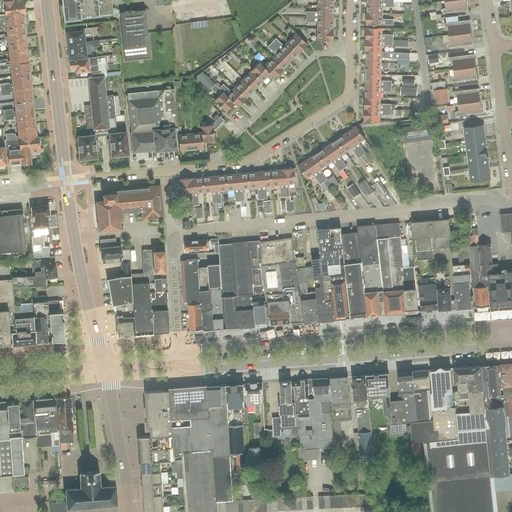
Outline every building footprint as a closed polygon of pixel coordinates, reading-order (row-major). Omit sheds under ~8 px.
[(9,0),(1,1),(0,0),(0,14),(23,12),(25,12),(23,0),(9,0)] [(62,0),(65,19),(113,14),(111,0),(62,0)] [(469,10),(467,0),(449,0),(445,1),(446,8),(442,9),(443,13),(469,10)] [(394,7),(394,2),(368,1),(367,12),(367,13),(383,13),(383,7),(394,7)] [(333,18),(333,6),(318,6),(317,12),(306,12),(306,17),(333,18)] [(146,10),(129,11),(120,13),(125,61),(151,58),(146,10)] [(23,17),(23,12),(0,14),(0,26),(6,26),(7,27),(24,25),(24,23),(26,23),(25,17),(23,17)] [(394,19),(383,19),(383,13),(367,13),(367,24),(394,25),(394,19)] [(333,29),(333,18),(306,17),(306,22),(317,22),(317,29),(333,29)] [(470,20),(444,23),(445,28),(448,27),(449,35),(472,32),(470,20)] [(0,39),(26,37),(24,25),(7,27),(8,36),(5,37),(5,34),(0,34),(0,39)] [(73,33),(67,34),(68,44),(85,42),(84,34),(98,32),(97,27),(81,29),(81,31),(73,32),(73,33)] [(333,41),(333,29),(317,29),(306,28),(306,34),(317,34),(317,40),(333,41)] [(382,34),(382,28),(367,28),(366,39),(393,40),(393,34),(382,34)] [(299,53),(288,41),(284,46),(270,32),(266,36),(272,42),(291,61),(299,53)] [(473,44),(472,32),(449,35),(450,42),(447,43),(447,47),(473,44)] [(296,33),(288,41),(299,53),(307,44),(296,33)] [(27,49),(26,37),(0,39),(0,44),(6,44),(6,42),(8,41),(9,51),(27,49)] [(393,45),(393,40),(366,39),(366,51),(382,51),(382,45),(393,45)] [(99,46),(99,43),(99,40),(85,42),(68,44),(70,57),(86,55),(85,47),(88,46),(88,45),(91,45),(91,47),(99,46)] [(291,61),(272,42),(268,47),(275,54),(272,58),(283,69),(291,61)] [(29,56),(29,51),(27,51),(27,49),(9,51),(11,61),(8,62),(7,59),(0,59),(0,65),(29,62),(28,57),(29,56)] [(410,53),(382,52),(382,51),(366,51),(367,51),(366,62),(382,63),(382,58),(410,59),(410,53)] [(439,54),(428,55),(429,63),(440,62),(439,54)] [(475,54),(449,57),(449,62),(453,62),(454,69),(476,66),(475,54)] [(97,57),(88,58),(70,60),(70,68),(75,68),(76,73),(91,71),(92,77),(104,75),(104,69),(98,70),(97,57)] [(283,69),(272,58),(264,66),(259,62),(275,78),(283,69)] [(29,62),(0,65),(0,70),(9,69),(8,67),(11,66),(12,76),(32,74),(31,68),(30,68),(29,62)] [(275,78),(259,62),(251,71),(262,82),(270,74),(275,78)] [(381,74),(382,63),(366,62),(366,74),(381,74)] [(478,78),(476,66),(454,69),(455,77),(451,77),(452,82),(478,78)] [(262,82),(251,71),(243,79),(254,90),(262,82)] [(33,80),(32,74),(12,76),(13,86),(11,87),(10,84),(0,85),(1,90),(31,87),(32,87),(31,81),(33,80)] [(381,80),(381,74),(366,74),(366,86),(392,86),(392,81),(381,80)] [(109,127),(106,96),(104,75),(92,77),(92,78),(88,78),(91,105),(93,129),(97,128),(98,131),(106,130),(106,128),(109,127)] [(254,90),(243,79),(235,88),(246,99),(246,98),(254,90)] [(445,82),(432,84),(433,90),(434,90),(446,88),(445,82)] [(234,103),(215,84),(210,88),(218,96),(214,100),(226,111),(234,103)] [(246,99),(235,88),(231,91),(223,84),(219,88),(215,84),(234,103),(238,107),(246,99)] [(381,98),(381,91),(392,92),(392,86),(366,86),(365,97),(381,98)] [(32,92),(31,87),(1,90),(1,95),(11,94),(11,92),(14,91),(15,101),(33,99),(32,98),(34,98),(33,92),(32,92)] [(418,95),(418,87),(401,87),(401,95),(418,95)] [(450,102),(448,88),(446,88),(434,90),(436,104),(450,102)] [(479,88),(453,92),(454,96),(457,96),(458,103),(481,100),(479,88)] [(178,128),(176,105),(174,89),(128,94),(132,133),(133,152),(155,150),(155,151),(176,149),(174,128),(178,128)] [(117,133),(115,117),(113,95),(106,96),(109,127),(111,139),(108,140),(109,149),(112,149),(112,156),(128,154),(126,132),(117,133)] [(392,104),(381,103),(381,98),(365,97),(365,109),(391,110),(392,104)] [(34,112),(33,99),(15,101),(16,111),(13,112),(13,109),(3,110),(4,115),(34,112)] [(482,113),(481,100),(458,103),(459,111),(456,111),(456,116),(482,113)] [(95,141),(93,129),(91,105),(84,106),(87,136),(78,137),(80,159),(96,157),(96,150),(98,150),(97,141),(95,141)] [(380,121),(380,115),(391,115),(391,110),(365,109),(364,121),(380,121)] [(35,124),(34,112),(4,115),(4,121),(14,119),(14,117),(17,117),(18,126),(35,124)] [(435,116),(436,124),(448,123),(447,115),(435,116)] [(212,125),(206,125),(205,121),(200,121),(201,133),(202,133),(203,148),(203,142),(214,141),(213,130),(215,130),(224,120),(220,116),(212,125)] [(403,143),(435,139),(433,123),(401,128),(403,143)] [(35,126),(35,124),(18,126),(19,136),(16,137),(15,134),(13,134),(13,133),(6,134),(6,140),(37,137),(36,131),(38,131),(37,126),(35,126)] [(484,129),(484,125),(464,127),(466,141),(485,138),(484,129)] [(357,126),(347,132),(363,156),(366,153),(360,145),(359,146),(358,145),(366,139),(357,126)] [(363,156),(347,132),(337,139),(346,152),(354,147),(356,148),(354,150),(359,158),(363,156)] [(203,148),(202,133),(201,133),(190,134),(192,150),(203,148)] [(192,150),(190,134),(178,135),(180,151),(192,150)] [(40,151),(39,136),(37,137),(6,140),(7,147),(14,146),(14,145),(17,145),(16,142),(19,142),(20,149),(7,150),(9,165),(22,164),(31,163),(30,153),(34,152),(34,154),(40,153),(39,152),(40,151)] [(486,141),(485,138),(466,141),(468,155),(487,152),(486,141)] [(340,157),(346,152),(337,139),(328,146),(344,169),(347,166),(340,157)] [(344,169),(328,146),(318,152),(327,165),(333,161),(340,171),(344,169)] [(328,180),(326,177),(321,170),(327,165),(318,152),(308,159),(329,188),(330,190),(339,183),(334,175),(328,180)] [(374,162),(367,152),(366,153),(363,156),(369,165),(374,162)] [(487,152),(468,155),(469,162),(470,166),(470,167),(470,168),(489,166),(489,164),(487,152)] [(363,156),(359,158),(364,165),(368,163),(363,156)] [(329,188),(308,159),(299,165),(308,179),(314,174),(325,191),(329,188)] [(490,176),(489,166),(470,168),(472,182),(491,180),(490,176)] [(295,168),(283,169),(286,197),(290,196),(289,184),(296,184),(295,168)] [(286,197),(283,169),(272,170),(274,186),(281,185),(282,197),(286,197)] [(274,186),(272,170),(261,171),(263,199),(267,199),(266,189),(266,187),(274,186)] [(263,199),(261,171),(249,173),(251,188),(258,187),(259,199),(263,199)] [(251,188),(249,173),(238,174),(241,201),(244,201),(245,201),(244,191),(243,189),(251,188)] [(241,201),(238,174),(227,175),(228,190),(235,190),(237,202),(241,201)] [(228,190),(227,175),(215,176),(218,203),(222,203),(221,191),(228,190)] [(219,215),(218,203),(215,176),(204,177),(205,192),(213,192),(214,205),(211,205),(212,216),(219,215)] [(205,192),(204,177),(193,178),(192,178),(195,206),(199,205),(198,193),(205,192)] [(195,206),(192,178),(181,179),(183,195),(190,194),(191,206),(195,206)] [(373,191),(366,180),(358,185),(366,196),(373,191)] [(387,190),(380,180),(374,184),(382,194),(387,190)] [(361,193),(354,183),(348,188),(355,197),(361,193)] [(143,220),(163,218),(160,186),(153,186),(116,189),(116,190),(109,191),(109,193),(102,194),(102,201),(96,201),(99,231),(107,230),(107,229),(120,228),(119,220),(122,220),(121,212),(141,210),(141,211),(142,211),(143,220)] [(272,212),(271,200),(264,201),(265,213),(272,212)] [(34,227),(30,227),(31,237),(41,235),(49,235),(47,215),(49,214),(48,205),(31,207),(34,227)] [(0,252),(26,250),(22,208),(0,210),(0,252)] [(511,231),(511,213),(501,214),(502,232),(511,231)] [(433,249),(452,247),(450,218),(413,221),(414,238),(416,238),(418,259),(434,258),(433,249)] [(408,313),(404,268),(400,223),(376,225),(381,263),(383,300),(384,300),(386,314),(408,313)] [(381,263),(376,225),(358,226),(359,232),(364,286),(368,316),(381,315),(380,301),(383,300),(381,263)] [(351,318),(342,234),(341,227),(317,229),(317,230),(318,230),(322,263),(324,277),(326,300),(332,299),(335,319),(351,318)] [(475,240),(475,245),(478,245),(478,244),(480,244),(478,231),(474,232),(474,236),(465,237),(466,241),(475,240)] [(364,286),(359,232),(342,234),(351,318),(368,316),(364,286)] [(41,235),(31,237),(34,258),(50,256),(49,250),(48,250),(48,246),(42,247),(41,235)] [(295,261),(292,238),(259,242),(262,266),(265,294),(268,294),(271,325),(302,322),(295,261)] [(185,251),(208,249),(208,240),(184,241),(185,251)] [(253,294),(248,241),(232,242),(232,243),(219,244),(220,264),(221,277),(223,297),(225,328),(254,326),(251,294),(253,294)] [(262,266),(259,242),(259,241),(248,241),(253,294),(253,295),(265,294),(262,266)] [(511,271),(494,273),(491,243),(480,244),(483,279),(488,279),(489,279),(492,305),(511,303),(511,271)] [(483,279),(480,244),(478,244),(478,245),(475,245),(469,246),(470,264),(472,281),(472,288),(474,288),(476,307),(490,306),(488,279),(483,279)] [(121,246),(101,248),(101,250),(100,251),(101,255),(102,256),(102,263),(122,261),(130,260),(129,250),(121,250),(121,246)] [(154,272),(166,272),(165,246),(153,247),(154,272)] [(470,264),(469,246),(458,246),(459,265),(470,264)] [(143,249),(145,282),(154,282),(153,249),(143,249)] [(200,293),(200,279),(199,267),(198,259),(186,260),(189,304),(201,303),(201,297),(200,293)] [(35,276),(13,277),(13,287),(35,286),(46,285),(45,277),(56,276),(54,260),(40,262),(40,261),(32,261),(33,272),(35,272),(35,276)] [(131,264),(130,260),(122,261),(123,276),(107,279),(112,305),(114,305),(133,301),(132,284),(131,284),(131,276),(130,264),(131,264)] [(319,321),(335,319),(332,299),(326,300),(324,277),(322,263),(315,263),(316,277),(314,278),(316,291),(317,291),(318,298),(319,321)] [(211,287),(220,286),(220,277),(221,277),(220,264),(210,264),(209,267),(199,267),(200,279),(200,293),(201,293),(201,301),(208,301),(208,302),(203,302),(204,330),(214,329),(213,305),(212,305),(211,287)] [(471,295),(470,281),(472,281),(470,264),(459,265),(453,265),(454,282),(456,296),(455,296),(456,308),(474,307),(473,295),(471,295)] [(419,312),(414,266),(404,268),(408,313),(419,312)] [(307,282),(305,267),(298,268),(299,283),(307,282)] [(440,310),(451,309),(449,276),(445,276),(446,289),(439,289),(440,310)] [(167,291),(166,278),(154,279),(155,282),(150,283),(150,286),(150,292),(158,291),(167,291)] [(13,279),(0,280),(0,345),(3,345),(3,342),(10,342),(10,345),(11,345),(9,317),(15,316),(15,310),(13,279)] [(151,311),(151,303),(150,292),(150,286),(150,283),(132,284),(133,301),(133,315),(135,335),(153,333),(152,314),(151,311)] [(421,311),(439,310),(437,284),(419,285),(421,311)] [(223,328),(220,286),(211,287),(212,305),(213,305),(214,329),(223,328)] [(168,313),(167,291),(158,291),(150,292),(151,303),(151,311),(152,314),(153,333),(169,332),(168,313)] [(318,298),(317,291),(316,291),(305,292),(306,299),(301,300),(303,322),(319,321),(318,298)] [(268,325),(265,295),(253,296),(256,326),(268,325)] [(34,308),(34,311),(34,317),(36,343),(36,342),(38,342),(38,340),(41,340),(42,342),(47,342),(48,342),(47,330),(50,330),(51,330),(50,323),(49,317),(49,310),(56,310),(60,309),(59,300),(34,303),(34,308)] [(133,315),(133,301),(114,305),(116,316),(118,336),(135,335),(133,315)] [(203,330),(201,303),(189,304),(190,331),(203,330)] [(15,316),(9,317),(11,345),(13,344),(14,344),(23,344),(23,343),(26,343),(35,343),(35,342),(36,342),(36,343),(34,317),(34,311),(34,308),(15,310),(15,316)] [(56,310),(49,310),(49,317),(50,323),(51,330),(51,341),(65,341),(63,312),(56,312),(56,310)] [(510,436),(511,435),(511,363),(501,364),(504,386),(507,386),(508,392),(510,392),(511,397),(509,397),(511,416),(508,416),(510,436)] [(498,365),(496,365),(487,366),(490,394),(489,395),(490,398),(494,398),(493,395),(502,395),(498,365)] [(493,459),(491,434),(491,426),(490,426),(486,411),(484,390),(482,366),(462,368),(455,368),(456,383),(459,382),(459,391),(453,391),(451,368),(431,370),(433,391),(432,393),(434,419),(432,419),(419,421),(410,422),(412,434),(412,441),(424,440),(424,442),(429,482),(432,511),(498,511),(494,475),(495,475),(493,459)] [(429,394),(430,389),(431,389),(429,370),(413,371),(413,372),(417,410),(418,411),(419,421),(432,419),(429,394)] [(413,372),(398,374),(399,390),(406,399),(407,418),(418,416),(417,410),(413,372)] [(407,418),(406,399),(391,400),(389,373),(367,375),(369,399),(383,397),(385,415),(391,415),(391,419),(393,436),(412,434),(410,422),(410,421),(407,421),(407,418)] [(356,459),(374,457),(372,432),(370,407),(369,407),(366,375),(353,376),(357,418),(358,418),(359,432),(354,433),(356,459)] [(335,421),(352,420),(348,376),(331,377),(335,421)] [(322,413),(321,400),(332,400),(331,377),(313,379),(315,398),(310,398),(311,414),(299,415),(301,435),(301,447),(299,447),(299,450),(334,447),(332,412),(322,413)] [(299,382),(292,383),(293,398),(309,397),(308,379),(299,380),(299,382)] [(293,401),(293,398),(292,383),(292,380),(281,381),(281,382),(280,382),(280,383),(280,384),(280,386),(280,387),(281,387),(282,402),(279,402),(280,417),(273,417),(274,436),(282,436),(281,428),(292,428),(293,435),(301,435),(299,415),(299,404),(296,404),(296,401),(293,401)] [(264,404),(262,382),(246,384),(248,405),(255,405),(256,414),(261,413),(260,404),(264,404)] [(244,472),(246,472),(242,407),(245,407),(244,384),(227,385),(228,407),(229,407),(233,477),(234,483),(245,482),(244,472)] [(227,385),(170,389),(146,391),(148,430),(151,429),(152,436),(174,434),(175,455),(185,454),(189,511),(226,511),(226,501),(234,500),(227,385)] [(71,397),(57,398),(58,420),(59,433),(60,443),(67,443),(71,442),(73,442),(73,432),(71,397)] [(56,410),(55,398),(34,400),(36,417),(37,437),(38,447),(52,445),(50,431),(57,430),(55,410),(56,410)] [(24,474),(22,438),(37,437),(36,417),(33,417),(32,400),(27,400),(27,401),(19,401),(7,402),(0,402),(0,415),(8,415),(9,428),(0,428),(0,470),(0,476),(24,474)] [(506,425),(503,406),(492,407),(496,434),(491,434),(493,459),(495,475),(510,473),(506,433),(505,425),(506,425)] [(174,434),(152,436),(138,437),(140,462),(143,462),(161,461),(176,460),(175,455),(174,434)] [(423,455),(421,442),(412,443),(414,456),(423,455)] [(250,460),(266,460),(266,447),(249,448),(250,460)] [(344,448),(344,460),(355,459),(354,447),(344,448)] [(161,472),(161,461),(143,462),(144,468),(143,468),(143,474),(144,474),(144,473),(161,472)] [(100,478),(99,471),(79,472),(81,487),(65,488),(66,494),(62,494),(54,494),(53,495),(52,495),(52,496),(52,497),(51,497),(50,498),(51,511),(72,511),(72,508),(81,507),(82,507),(92,506),(91,507),(93,507),(93,506),(102,506),(103,506),(116,505),(117,505),(117,503),(116,486),(116,485),(114,485),(102,486),(101,486),(100,485),(100,478)] [(162,484),(161,472),(144,473),(144,474),(144,479),(143,479),(144,485),(145,485),(162,484)] [(511,473),(494,476),(496,488),(511,486),(511,473)] [(14,487),(29,486),(28,476),(13,478),(14,487)] [(163,495),(162,484),(145,485),(145,491),(144,491),(144,496),(145,496),(149,496),(163,495)] [(164,506),(163,495),(149,496),(145,496),(146,502),(145,502),(145,508),(146,508),(146,507),(150,507),(164,506)]
